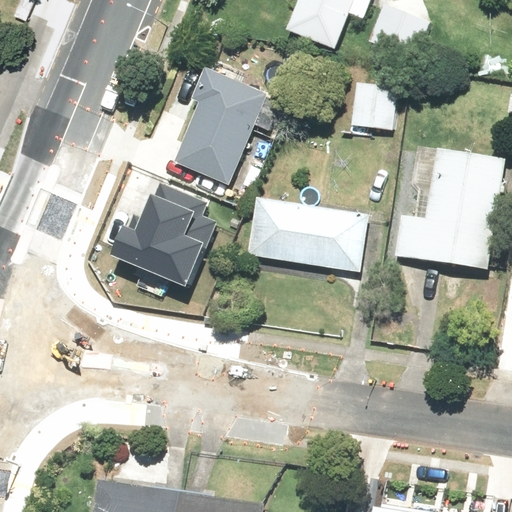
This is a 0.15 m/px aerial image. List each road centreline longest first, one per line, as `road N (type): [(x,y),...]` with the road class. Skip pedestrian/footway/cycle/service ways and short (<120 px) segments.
road 1 (residential): [(511,430),(54,366)]
road 2 (tertiary): [(123,0),(10,289)]
